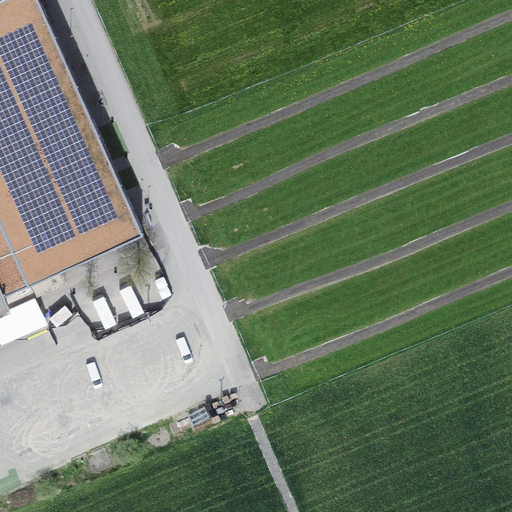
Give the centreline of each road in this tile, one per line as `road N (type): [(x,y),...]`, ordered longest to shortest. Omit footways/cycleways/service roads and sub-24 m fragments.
road 1 (residential): [(79,0),(246,380)]
road 2 (unknown): [(21,436),(226,331)]
road 3 (unknown): [(0,376),(201,272)]
